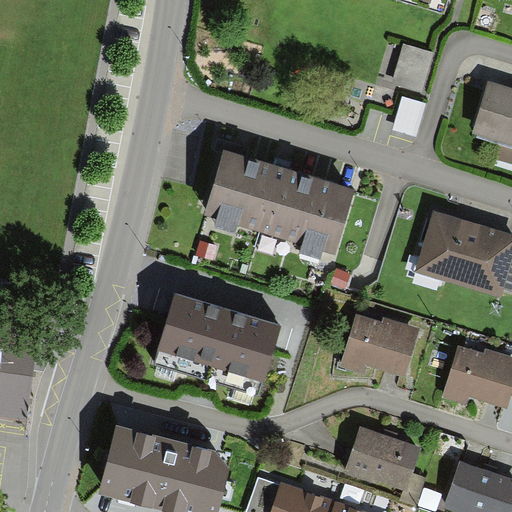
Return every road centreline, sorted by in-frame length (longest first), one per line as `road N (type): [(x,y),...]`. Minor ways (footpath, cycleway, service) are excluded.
road 1 (residential): [(77,387),(242,428),(277,427),(361,396),(511,441)]
road 2 (residential): [(159,91),(77,387)]
road 3 (residential): [(159,91),(415,166)]
road 4 (residential): [(415,166),(448,62),(482,44),(511,54)]
road 5 (residential): [(77,387),(44,511)]
